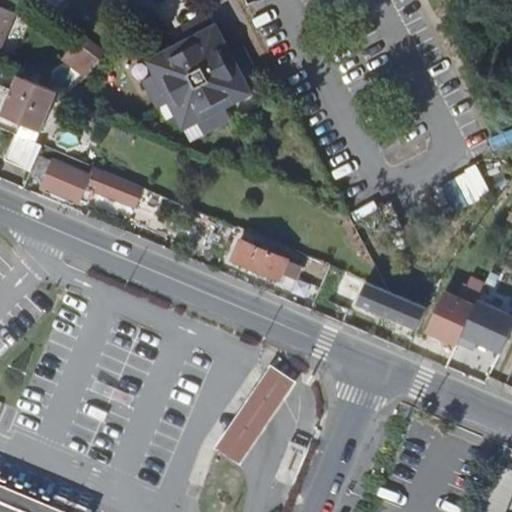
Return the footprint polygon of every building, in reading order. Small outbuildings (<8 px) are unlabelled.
[(0,55),(18,12),(0,4),(0,55)] [(182,54),(178,46),(150,61),(157,74),(143,82),(157,109),(170,102),(184,128),(198,121),(205,134),(233,120),(226,106),(253,92),(246,79),(259,72),(245,45),(232,51),(210,11),(183,26),(190,39),(194,48),(182,54)] [(90,73),(105,46),(80,33),(66,61),(90,73)] [(190,39),(178,46),(182,54),(194,48),(190,39)] [(58,91),(18,74),(1,114),(40,131),(58,91)] [(42,145),(18,134),(6,160),(32,171),(43,145),(42,145)] [(91,174),(54,158),(42,187),(79,203),(86,186),(118,200),(127,180),(95,167),(91,174)] [(235,228),(223,256),(281,280),(284,273),(297,278),(303,264),(241,239),(244,231),(235,228)] [(357,300),(418,327),(427,306),(366,280),(357,300)] [(427,330),(458,344),(458,343),(473,350),(477,341),(501,353),(511,330),(511,314),(478,299),(476,304),(445,291),(427,330)] [(504,511),(511,495),(511,471),(497,465),(479,509),(486,511),(504,511)]
